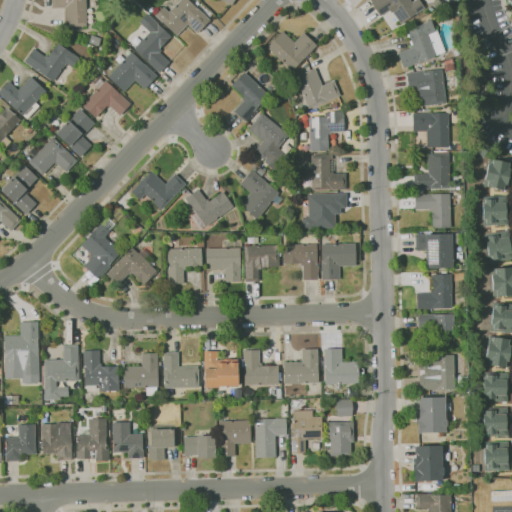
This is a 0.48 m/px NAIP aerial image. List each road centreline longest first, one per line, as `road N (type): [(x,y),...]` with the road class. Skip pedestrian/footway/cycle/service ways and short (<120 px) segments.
road 1 (residential): [(322,0),(360,51),(378,124),(385,511)]
road 2 (residential): [(276,0),(29,263),(0,280)]
road 3 (residential): [(384,483),(0,495)]
road 4 (residential): [(384,314),(133,321),(76,307),(29,263)]
